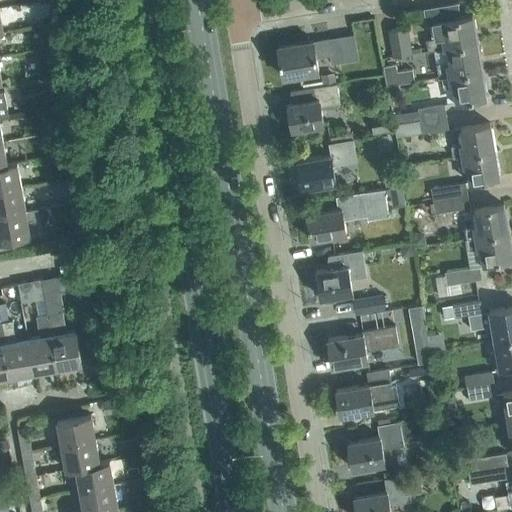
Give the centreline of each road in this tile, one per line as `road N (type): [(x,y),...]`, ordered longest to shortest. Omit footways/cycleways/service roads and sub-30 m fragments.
road 1 (primary): [(153,0),(238,511)]
road 2 (primary): [(281,511),(197,0)]
road 3 (residential): [(324,511),(237,15)]
